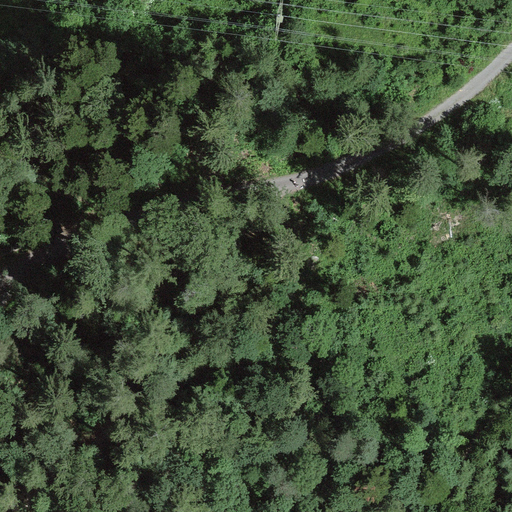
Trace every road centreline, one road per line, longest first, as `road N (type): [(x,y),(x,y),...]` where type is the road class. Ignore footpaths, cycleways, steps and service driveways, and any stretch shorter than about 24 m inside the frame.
road 1 (track): [(30,511),(89,452),(247,193)]
road 2 (track): [(511,54),(441,116),(352,162),(247,193)]
road 3 (track): [(247,193),(80,237),(0,277)]
